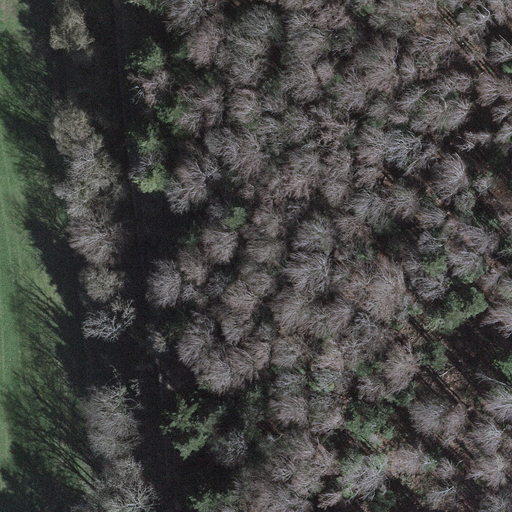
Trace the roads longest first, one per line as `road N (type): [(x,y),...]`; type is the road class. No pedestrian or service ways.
road 1 (track): [(118,0),(171,511)]
road 2 (track): [(144,258),(174,198),(222,0)]
